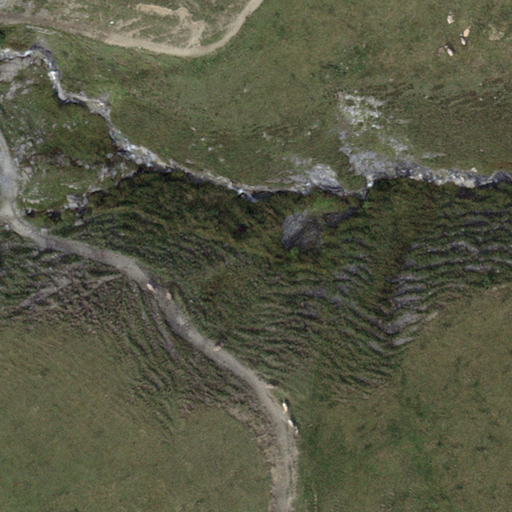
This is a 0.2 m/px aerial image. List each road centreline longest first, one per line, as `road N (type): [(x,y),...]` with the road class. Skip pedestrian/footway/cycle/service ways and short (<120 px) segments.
road 1 (track): [(283,511),(291,454),(252,383),(188,343),(118,260),(33,230),(4,210),(0,190)]
road 2 (track): [(0,18),(181,59),(214,56),(239,41),(261,0)]
